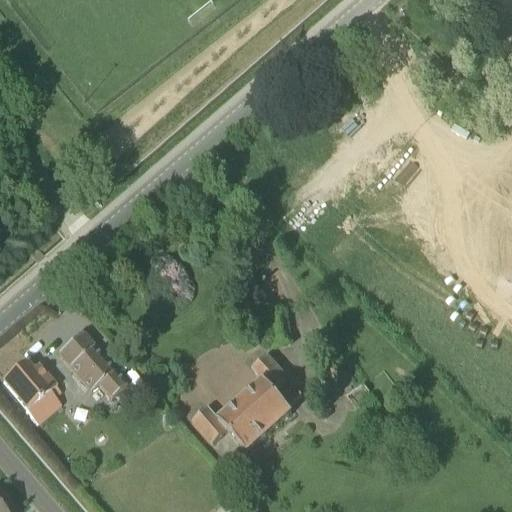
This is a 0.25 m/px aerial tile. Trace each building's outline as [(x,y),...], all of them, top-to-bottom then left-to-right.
[(451,96),(462,84),(433,55),(421,68),(451,96)] [(269,316),(275,348),(291,345),(286,313),(269,316)] [(126,389),(82,337),(59,357),(91,394),(99,388),(111,402),(126,389)] [(287,411),(302,398),(267,359),(252,371),(264,385),(220,424),(208,411),(193,424),(213,447),(228,434),(247,456),(292,416),(287,411)] [(25,365),(4,384),(29,412),(27,413),(39,427),(61,407),(55,400),(61,395),(38,368),(32,373),(25,365)]
